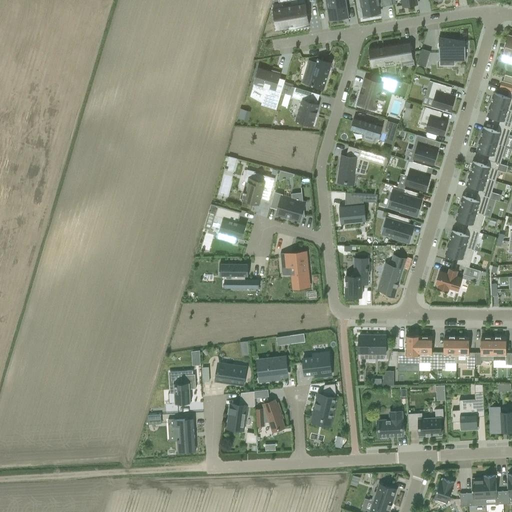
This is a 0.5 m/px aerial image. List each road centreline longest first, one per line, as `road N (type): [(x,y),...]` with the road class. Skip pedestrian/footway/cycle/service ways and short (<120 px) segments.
road 1 (residential): [(499,12),(410,311)]
road 2 (residential): [(359,32),(320,168),(325,241)]
road 3 (track): [(214,468),(0,479)]
road 4 (residential): [(301,464),(214,468),(212,395)]
road 5 (residential): [(325,241),(337,309),(410,311)]
road 6 (residential): [(499,12),(359,32)]
road 7 (residential): [(425,459),(301,464)]
